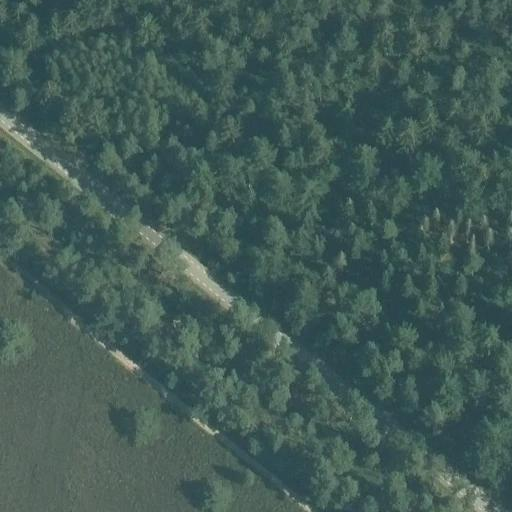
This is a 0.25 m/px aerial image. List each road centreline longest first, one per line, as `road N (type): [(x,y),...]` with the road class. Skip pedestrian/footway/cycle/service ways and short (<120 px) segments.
road 1 (unclassified): [(489,511),(0,115)]
road 2 (track): [(0,259),(310,511)]
